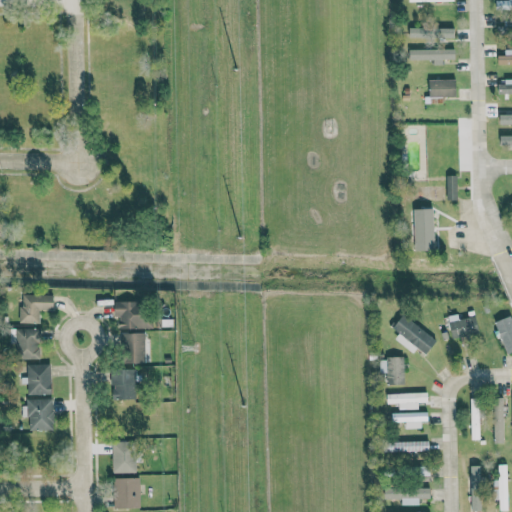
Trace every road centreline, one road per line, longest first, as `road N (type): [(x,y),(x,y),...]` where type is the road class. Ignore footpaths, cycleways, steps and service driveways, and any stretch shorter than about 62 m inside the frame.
road 1 (residential): [(503,254),(481,204),(475,0)]
road 2 (residential): [(83,511),(83,334)]
road 3 (residential): [(81,164),(71,0)]
road 4 (residential): [(448,511),(447,397),(455,380)]
